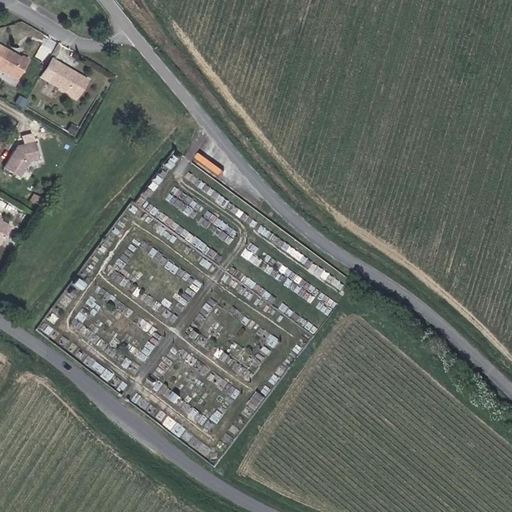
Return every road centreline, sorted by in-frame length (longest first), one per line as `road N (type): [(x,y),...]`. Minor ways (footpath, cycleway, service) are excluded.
road 1 (tertiary): [(130,32),(309,233),(440,321),(511,389)]
road 2 (unclassified): [(269,511),(227,491),(0,322)]
road 3 (residential): [(130,32),(98,45),(77,42),(0,0)]
